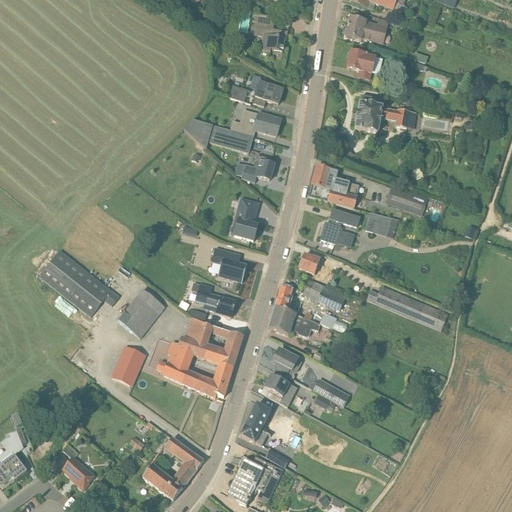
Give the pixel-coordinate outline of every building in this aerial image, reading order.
[(342,0),(342,2),(368,10),(373,12),(375,5),(398,13),(401,14),(402,14),(402,12),(404,7),(403,7),(399,5),(400,0),(401,0),(405,1),(405,0),(342,0)] [(457,0),(431,0),(432,0),(454,9),(457,0)] [(430,2),(428,9),(439,13),(441,6),(430,2)] [(253,15),(250,37),(254,37),(255,35),(264,37),(261,52),(270,54),(270,52),(282,53),(285,40),(286,40),(288,33),(273,31),(275,19),(253,15)] [(350,19),(345,38),(361,42),(362,40),(383,46),(388,24),(378,20),(377,27),(366,24),(366,23),(350,19)] [(365,56),(365,57),(350,53),(347,69),(359,72),(358,78),(369,81),(371,75),(372,76),(375,60),(375,58),(365,56)] [(427,64),(428,57),(415,54),(413,61),(427,64)] [(465,80),(455,77),(453,84),(462,87),(465,80)] [(258,84),(256,93),(253,105),(264,108),(266,102),(278,106),(283,92),(258,84)] [(248,92),(232,87),(229,99),(244,104),(248,92)] [(381,110),(377,109),(379,100),(361,97),(358,116),(358,115),(357,121),(355,131),(377,134),(379,125),(381,125),(382,121),(396,123),(395,128),(413,131),(416,115),(398,112),(398,113),(381,110)] [(254,129),(243,125),(241,130),(235,128),(233,133),(253,139),(255,132),(276,138),(281,121),(258,114),(254,129)] [(183,132),(205,152),(208,143),(248,155),(253,139),(233,133),(192,122),(183,132)] [(337,159),(347,149),(344,147),(335,156),(337,159)] [(345,157),(351,160),(354,154),(348,151),(345,157)] [(238,165),(235,176),(242,178),(241,181),(255,184),(256,179),(269,182),(274,166),(271,166),(272,162),(257,158),(253,169),(238,165)] [(317,168),(312,188),(309,199),(327,203),(353,210),(359,190),(333,183),(336,173),(330,171),(317,168)] [(422,217),(427,200),(391,189),(386,205),(422,217)] [(253,225),(258,206),(241,201),(236,221),(238,222),(234,238),(253,243),(258,227),(253,225)] [(335,245),(344,247),(348,234),(342,233),(343,230),(340,229),(341,224),(356,229),(359,220),(333,212),(330,221),(332,222),(331,227),(326,226),(321,242),(335,246),(335,245)] [(387,219),(370,215),(365,232),(392,240),(398,222),(395,221),(387,219)] [(469,228),(465,239),(474,242),(477,231),(469,228)] [(242,257),(216,249),(214,257),(223,259),(218,277),(242,284),(247,267),(240,264),(242,257)] [(119,299),(60,252),(39,278),(91,319),(104,302),(112,308),(119,299)] [(314,276),(322,279),(324,272),(325,272),(327,265),(320,262),(320,261),(312,258),(312,259),(304,256),(299,270),(314,276)] [(302,296),(317,303),(316,304),(339,313),(346,297),(309,282),(302,296)] [(192,292),(197,294),(195,302),(217,309),(216,314),(231,319),(236,304),(210,296),(212,290),(194,285),(192,292)] [(366,302),(440,333),(447,316),(381,288),(378,295),(370,292),(366,302)] [(281,290),(275,310),(318,325),(319,323),(314,317),(304,313),(302,313),(303,311),(300,310),(301,310),(289,306),(290,301),(288,301),(290,293),(281,290)] [(117,322),(140,341),(164,310),(142,291),(117,322)] [(318,325),(275,310),(268,331),(288,337),(290,332),(297,334),(298,337),(306,339),(308,338),(311,331),(317,333),(320,326),(318,326),(318,325)] [(207,316),(194,312),(191,318),(203,325),(207,316)] [(332,330),(337,319),(325,314),(320,325),(332,330)] [(203,325),(191,319),(183,341),(181,340),(178,348),(177,351),(193,357),(222,367),(233,370),(243,338),(203,325)] [(334,330),(347,332),(349,323),(337,320),(334,330)] [(162,377),(182,386),(186,374),(193,357),(177,351),(178,348),(172,346),(168,355),(171,357),(167,366),(160,363),(157,371),(163,374),(162,377)] [(132,388),(145,358),(125,349),(112,379),(132,388)] [(279,351),(273,364),(277,366),(274,372),(292,381),(294,378),(293,376),(296,374),(302,364),(298,362),(298,361),(279,351)] [(322,365),(325,359),(316,354),(313,360),(322,365)] [(207,383),(202,394),(215,400),(216,397),(224,399),(233,370),(222,367),(215,386),(207,383)] [(182,386),(202,394),(207,383),(199,380),(186,374),(182,386)] [(285,408),(285,409),(287,410),(297,390),(292,388),(271,377),(264,390),(269,393),(267,398),(285,408)] [(343,407),(349,396),(318,380),(312,391),(343,407)] [(335,404),(330,402),(318,396),(314,404),(331,412),(335,404)] [(77,415),(78,414),(82,410),(83,409),(78,404),(71,410),(77,415)] [(266,439),(268,437),(273,439),(280,426),(268,419),(271,413),(256,406),(240,438),(254,445),(255,444),(262,448),(266,439)] [(17,416),(12,419),(16,429),(21,427),(17,416)] [(4,453),(9,460),(2,465),(15,482),(27,473),(13,455),(16,453),(14,449),(22,446),(17,433),(9,436),(11,439),(6,441),(1,444),(7,451),(4,453)] [(134,438),(128,445),(139,454),(145,447),(134,438)] [(180,475),(179,476),(188,483),(204,463),(172,440),(165,449),(186,464),(180,475)] [(63,452),(73,461),(78,454),(68,446),(63,452)] [(289,462),(270,451),(265,459),(285,470),(289,462)] [(63,472),(78,485),(80,487),(79,489),(84,492),(89,486),(87,485),(93,478),(73,461),(63,472)] [(258,501),(265,504),(268,503),(282,474),(254,461),(252,466),(245,462),(227,499),(246,508),(251,498),(255,490),(260,493),(257,498),(258,501)] [(0,487),(3,491),(15,482),(0,462),(0,487)] [(188,483),(179,476),(173,484),(152,468),(142,480),(173,503),(188,483)] [(329,503),(324,497),(320,500),(325,507),(329,503)]
